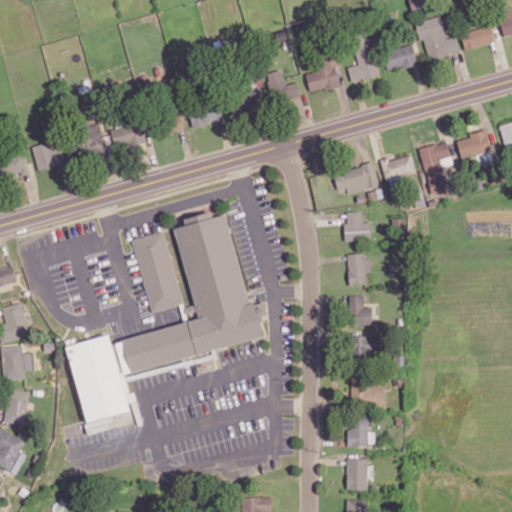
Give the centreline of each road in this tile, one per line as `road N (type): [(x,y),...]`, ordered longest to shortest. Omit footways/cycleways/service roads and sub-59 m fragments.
road 1 (residential): [(0,226),(511,81)]
road 2 (residential): [(310,511),(311,268),(289,145)]
